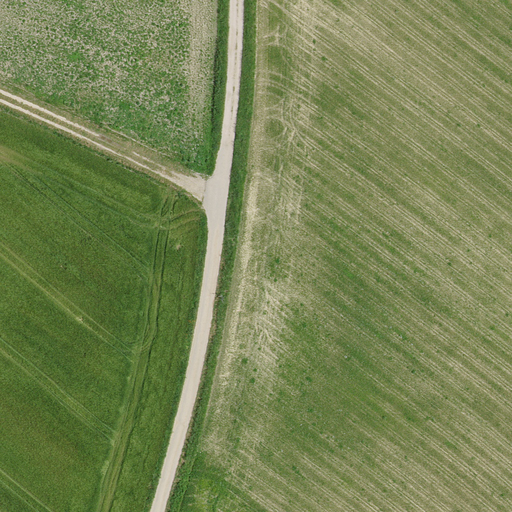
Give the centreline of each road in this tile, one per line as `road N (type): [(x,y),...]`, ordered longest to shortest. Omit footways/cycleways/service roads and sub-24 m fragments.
road 1 (track): [(237,0),(209,304),(156,511)]
road 2 (track): [(220,198),(0,92)]
